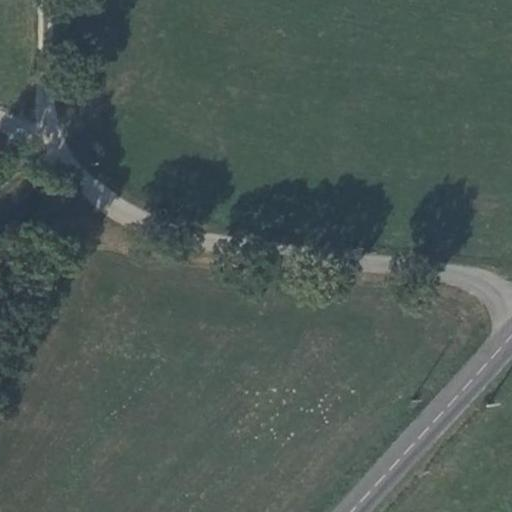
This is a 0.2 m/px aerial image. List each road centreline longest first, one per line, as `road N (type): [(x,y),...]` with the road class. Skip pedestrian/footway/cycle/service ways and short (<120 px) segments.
road 1 (residential): [(511,300),(384,262),(149,227),(0,123)]
road 2 (tertiary): [(359,511),(511,349)]
